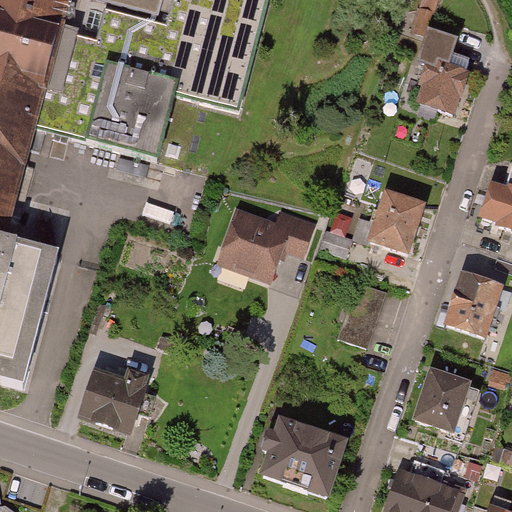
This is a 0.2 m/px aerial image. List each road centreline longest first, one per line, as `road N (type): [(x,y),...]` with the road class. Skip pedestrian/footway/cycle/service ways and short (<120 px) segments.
road 1 (residential): [(357,511),(498,64)]
road 2 (residential): [(0,439),(215,511)]
